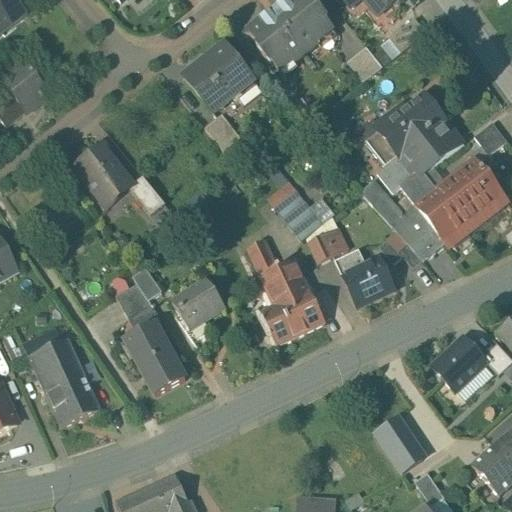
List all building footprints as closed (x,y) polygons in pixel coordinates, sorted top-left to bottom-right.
[(0,0),(0,33),(22,16),(8,0),(0,0)] [(304,0),(291,0),(248,35),(258,48),(256,50),(270,67),(272,65),(280,75),(292,65),(293,67),(317,48),(316,46),(331,34),(324,24),(326,23),(312,5),(310,7),(304,0)] [(340,0),(349,10),(361,0),(377,19),(392,6),(392,7),(398,8),(404,3),(404,0),(340,0)] [(413,22),(389,42),(400,57),(425,37),(413,22)] [(224,49),(183,81),(212,118),(253,85),(224,49)] [(365,51),(346,66),(362,87),(382,71),(365,51)] [(47,98),(18,62),(0,76),(0,84),(7,94),(0,99),(0,125),(5,131),(47,98)] [(402,106),(375,128),(379,134),(378,135),(364,146),(385,172),(398,161),(399,162),(445,126),(424,99),(407,112),(402,106)] [(318,123),(301,102),(291,110),(307,131),(318,123)] [(240,141),(221,118),(205,131),(223,155),(240,141)] [(413,180),(467,154),(445,126),(399,162),(413,180)] [(492,126),(474,141),(488,159),(506,145),(492,126)] [(132,187),(100,148),(72,170),(104,211),(128,192),(132,188),(132,187)] [(444,198),(485,178),(467,154),(413,180),(444,198)] [(485,178),(444,198),(477,222),(504,202),(485,178)] [(164,207),(142,179),(132,187),(132,188),(128,192),(150,219),(164,207)] [(444,198),(413,180),(399,191),(406,199),(394,209),(373,185),(360,196),(422,265),(444,248),(445,248),(477,222),(444,198)] [(306,206),(284,224),(302,246),(323,228),(306,206)] [(337,232),(324,238),(324,239),(308,247),(318,268),(347,253),(337,232)] [(398,256),(387,243),(378,251),(393,268),(402,261),(413,273),(421,265),(406,248),(398,256)] [(264,245),(247,253),(261,281),(278,273),(264,245)] [(0,281),(13,274),(0,249),(0,281)] [(351,259),(334,266),(356,312),(394,294),(379,263),(365,269),(361,261),(353,264),(351,259)] [(294,266),(278,273),(261,281),(274,309),(307,294),(294,266)] [(145,272),(132,281),(136,287),(137,287),(148,304),(161,295),(145,272)] [(205,284),(194,291),(196,293),(186,299),(185,297),(171,306),(189,334),(224,312),(213,296),(212,297),(205,287),(206,286),(205,284)] [(136,287),(115,299),(135,336),(154,326),(154,327),(161,323),(148,304),(137,287),(136,287)] [(274,309),(261,316),(277,350),(324,327),(308,293),(307,294),(274,309)] [(511,323),(496,335),(511,354),(511,323)] [(135,336),(124,343),(134,362),(164,346),(154,327),(154,326),(135,336)] [(59,330),(20,348),(59,432),(97,415),(59,330)] [(463,342),(431,372),(455,397),(486,367),(487,366),(483,362),(463,342)] [(164,346),(134,362),(154,399),(185,383),(164,346)] [(511,364),(497,349),(483,362),(487,366),(486,367),(499,380),(511,367),(511,364)] [(0,434),(17,426),(0,390),(0,434)] [(375,437),(401,476),(425,460),(399,420),(375,437)] [(511,432),(471,469),(498,499),(511,486),(511,432)] [(445,501),(428,477),(415,486),(432,510),(445,501)] [(174,479),(117,505),(120,511),(177,511),(187,508),(187,507),(174,479)] [(333,511),(335,502),(297,500),(295,511),(333,511)]
